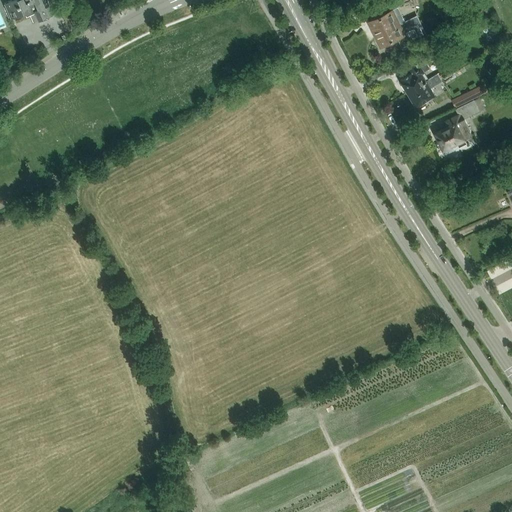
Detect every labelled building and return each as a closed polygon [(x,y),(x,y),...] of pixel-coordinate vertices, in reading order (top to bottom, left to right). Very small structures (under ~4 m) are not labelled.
[(39,21),(48,17),(53,15),(46,0),(11,0),(5,3),(11,18),(25,12),(27,17),(35,13),(39,21)] [(375,17),(369,20),(370,20),(381,43),(381,44),(394,37),(395,40),(399,38),(404,48),(428,37),(417,15),(405,21),(398,6),(392,8),(388,0),(384,0),(370,7),(375,17)] [(405,89),(406,89),(408,92),(412,89),(411,88),(425,80),(421,73),(430,68),(423,56),(407,66),(410,72),(402,77),(401,76),(399,77),(399,79),(405,89)] [(442,81),(437,73),(425,80),(411,88),(412,89),(408,92),(416,106),(417,106),(418,109),(427,103),(426,100),(435,95),(430,88),(442,81)] [(475,88),(453,98),(457,106),(479,96),(475,88)] [(467,143),(464,138),(471,135),(463,118),(480,110),(475,99),(456,109),(459,116),(446,122),(448,127),(435,133),(443,149),(457,142),(459,147),(467,143)] [(511,174),(502,179),(511,200),(511,174)]
